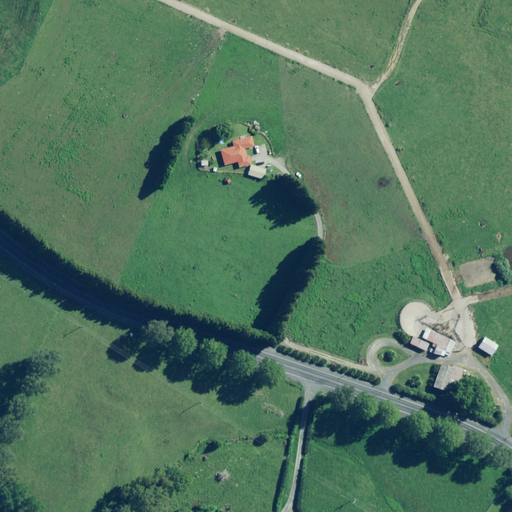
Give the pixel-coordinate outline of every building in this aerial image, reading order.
[(253,147),(250,138),(231,142),(232,147),(219,151),(223,166),(236,162),(238,168),(250,165),(248,156),(246,157),(244,149),(253,147)] [(265,170),(250,166),(247,175),(262,180),(265,170)] [(454,343),(426,329),(421,338),(433,344),(431,347),(434,348),(432,353),(440,357),(442,354),(447,357),(454,343)] [(428,344),(412,337),(408,344),(424,351),(428,344)] [(496,346),(483,338),(477,348),(490,356),(496,346)] [(458,383),(463,370),(451,365),(450,368),(439,364),(431,387),(444,392),(449,380),(458,383)]
